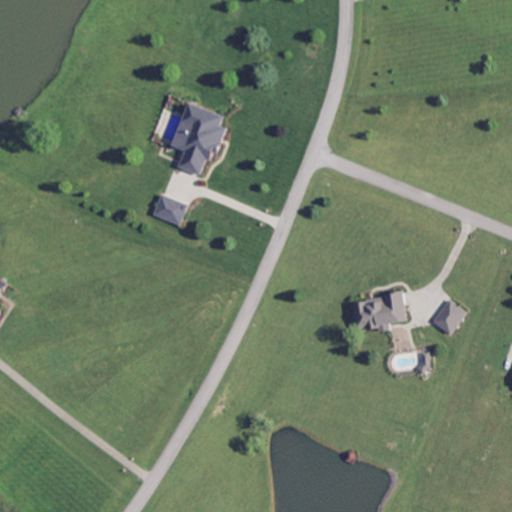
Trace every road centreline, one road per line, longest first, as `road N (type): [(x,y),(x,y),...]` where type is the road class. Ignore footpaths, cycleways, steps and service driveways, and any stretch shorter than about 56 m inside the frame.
road 1 (residential): [(131,511),(234,341),(297,202),(344,81),(349,0)]
road 2 (residential): [(316,153),(511,230)]
